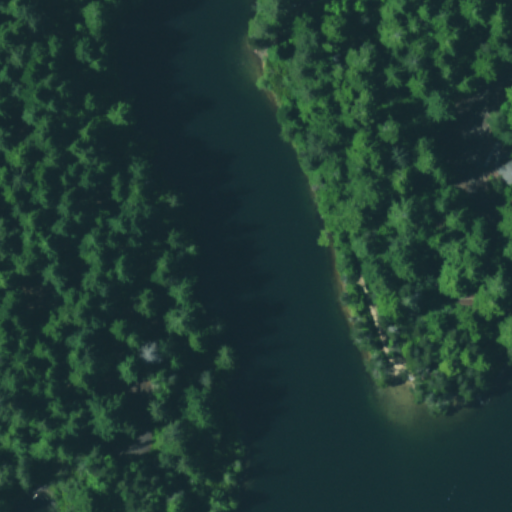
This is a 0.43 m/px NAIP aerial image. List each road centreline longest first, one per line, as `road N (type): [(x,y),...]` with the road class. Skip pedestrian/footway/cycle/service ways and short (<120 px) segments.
road 1 (residential): [(121,392),(46,378),(69,420),(103,448),(128,447),(139,429),(121,392)]
road 2 (residential): [(511,51),(472,94),(458,140),(458,170),(472,199),(511,214)]
road 3 (residential): [(0,250),(46,378)]
